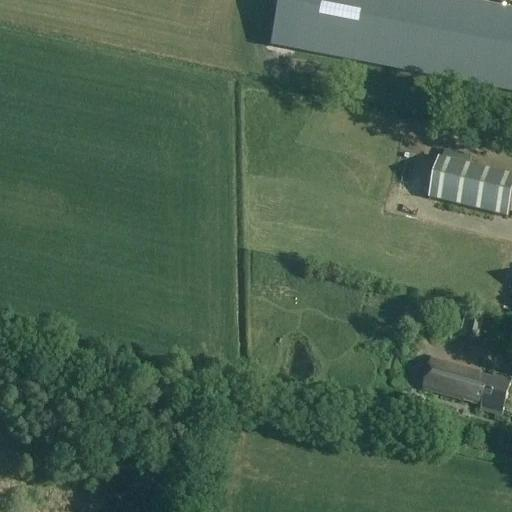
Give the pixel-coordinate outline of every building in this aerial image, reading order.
[(511,12),(448,0),(304,0),(294,53),(511,95),(511,12)] [(511,178),(438,160),(428,201),(506,221),(511,195),(511,178)] [(495,281),(504,234),(277,190),(268,237),(495,281)] [(478,343),(485,316),(471,313),(464,340),(478,343)] [(492,384),(479,380),(481,373),(432,360),(423,392),(480,408),(479,413),(500,419),(511,380),(495,376),(492,384)] [(428,434),(435,404),(403,396),(396,426),(428,434)]
